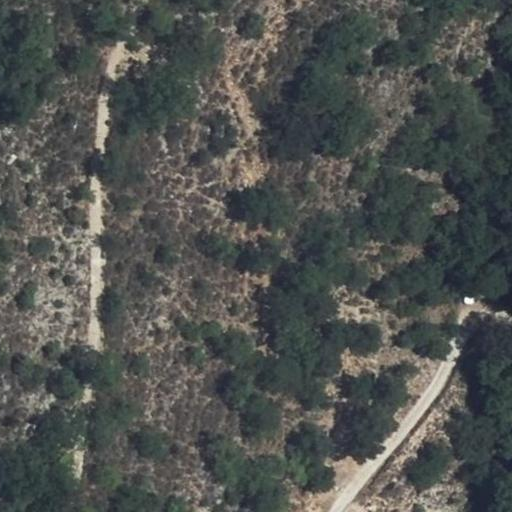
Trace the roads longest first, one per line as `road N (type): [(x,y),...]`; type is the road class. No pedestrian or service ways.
road 1 (track): [(61,511),(73,494),(94,368),(94,250),(113,53),(144,0)]
road 2 (unclassified): [(511,319),(494,301),(469,314),(421,407),(360,469),(334,511)]
